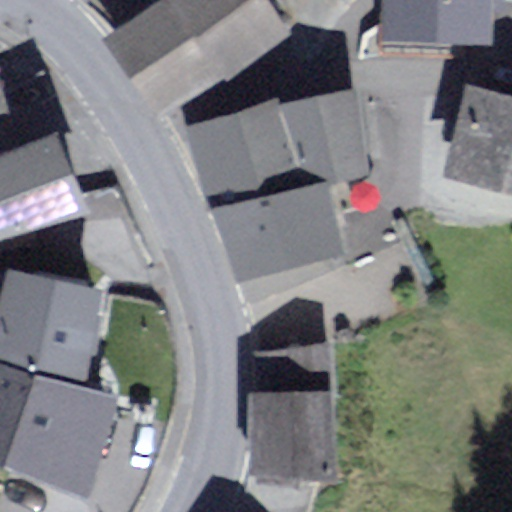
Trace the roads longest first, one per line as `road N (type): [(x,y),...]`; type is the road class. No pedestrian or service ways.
road 1 (tertiary): [(151,148),(209,298),(220,360),(221,405),(192,511)]
road 2 (residential): [(437,61),(335,59),(185,106),(151,148)]
road 3 (tertiary): [(51,16),(151,148)]
